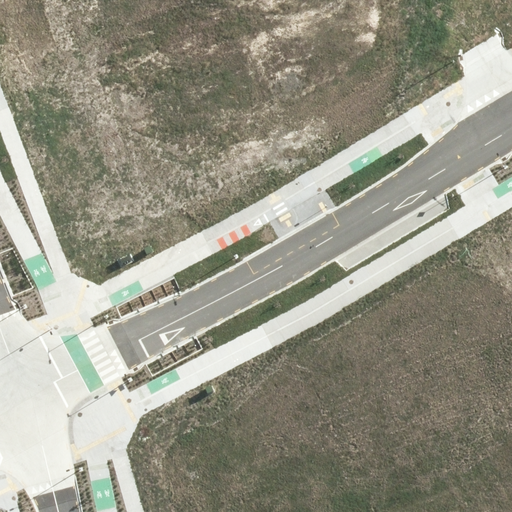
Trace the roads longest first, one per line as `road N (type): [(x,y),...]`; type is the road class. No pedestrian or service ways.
road 1 (residential): [(23,394),(185,315),(511,129)]
road 2 (tertiary): [(58,511),(23,394)]
